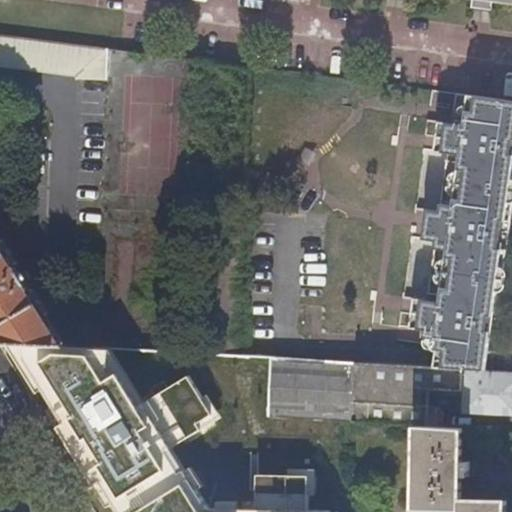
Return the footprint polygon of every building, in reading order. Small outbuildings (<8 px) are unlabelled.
[(108,49),(0,36),(0,68),(61,76),(110,82),(108,49)] [(439,345),(437,368),(485,371),(511,180),(511,101),(459,94),(455,118),(442,117),(438,147),(451,149),(443,208),(429,206),(425,237),(439,239),(430,298),(417,296),(413,326),(426,328),(424,342),(439,345)] [(197,324),(216,324),(240,325),(244,217),(201,215),(197,324)] [(0,343),(20,344),(67,347),(0,241),(0,343)] [(216,324),(214,355),(238,356),(239,351),(240,325),(216,324)] [(20,344),(0,343),(0,346),(20,379),(34,370),(20,344)] [(98,349),(67,347),(67,407),(84,408),(143,410),(146,351),(97,348),(98,349)] [(186,353),(146,351),(143,410),(182,413),(186,353)] [(214,355),(186,353),(182,413),(294,419),(343,421),(419,425),(431,426),(433,387),(471,389),(470,410),(511,412),(511,372),(485,371),(437,368),(238,356),(214,355)] [(143,410),(84,408),(83,443),(82,444),(123,511),(288,511),(289,490),(294,419),(182,413),(143,410)] [(507,511),(508,501),(462,500),(462,476),(471,476),(471,469),(476,469),(475,460),(470,460),(470,462),(463,462),(464,428),(431,426),(419,425),(417,509),(462,510),(461,511),(507,511)] [(289,490),(288,511),(309,511),(311,491),(289,490)]
